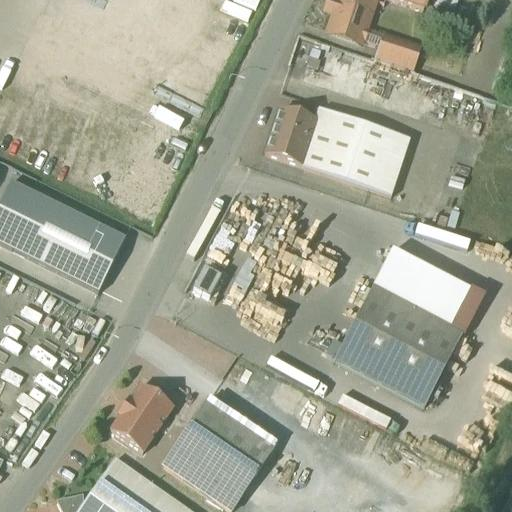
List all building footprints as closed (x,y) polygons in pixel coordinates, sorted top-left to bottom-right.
[(22,0),(14,18),(64,43),(84,0),(22,0)] [(373,0),(343,0),(331,37),(358,46),(373,0)] [(427,0),(385,0),(385,3),(423,16),(427,0)] [(424,37),(383,24),(375,48),(417,62),(424,37)] [(148,107),(196,131),(229,65),(213,57),(197,89),(165,73),(148,107)] [(0,87),(0,149),(12,155),(32,111),(37,113),(41,106),(0,87)] [(315,125),(280,114),(265,160),(301,172),(316,126),(315,125)] [(387,137),(318,114),(315,125),(316,126),(301,172),(391,201),(391,200),(368,193),(387,137)] [(10,192),(0,211),(0,249),(97,296),(121,246),(10,192)] [(469,296),(391,255),(372,293),(449,334),(469,296)] [(449,334),(372,293),(334,365),(424,413),(462,340),(449,334)] [(140,391),(130,405),(129,404),(118,421),(119,422),(110,436),(143,458),(173,413),(140,391)] [(234,511),(265,466),(197,420),(163,471),(224,511),(234,511)] [(183,511),(115,464),(83,510),(82,501),(58,506),(60,511),(183,511)]
